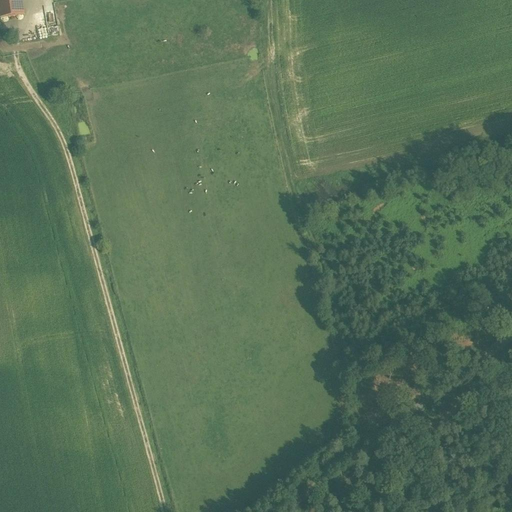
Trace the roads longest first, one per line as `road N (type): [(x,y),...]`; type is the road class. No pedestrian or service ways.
road 1 (track): [(16,46),(21,77),(70,162),(163,511)]
road 2 (unclassified): [(511,327),(277,511)]
